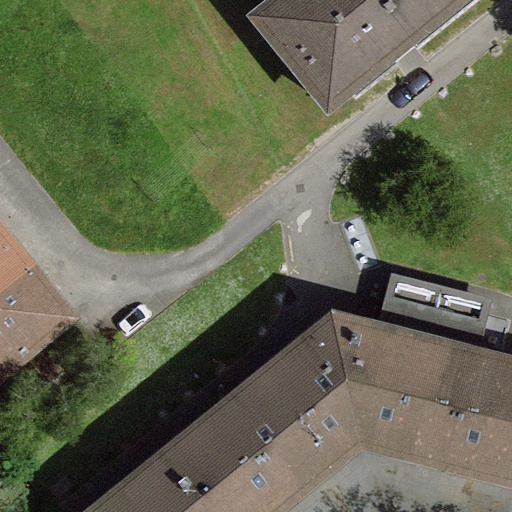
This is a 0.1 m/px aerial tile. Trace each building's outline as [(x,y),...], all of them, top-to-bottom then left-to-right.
[(284,0),(260,19),(329,104),(458,0),(284,0)] [(0,298),(30,274),(0,235),(0,298)] [(0,374),(69,320),(30,274),(0,298),(0,374)] [(336,326),(225,414),(296,499),(364,444),(448,467),(474,357),(336,326)] [(511,367),(474,357),(448,467),(511,483),(511,367)] [(279,511),(296,499),(225,414),(101,511),(279,511)]
